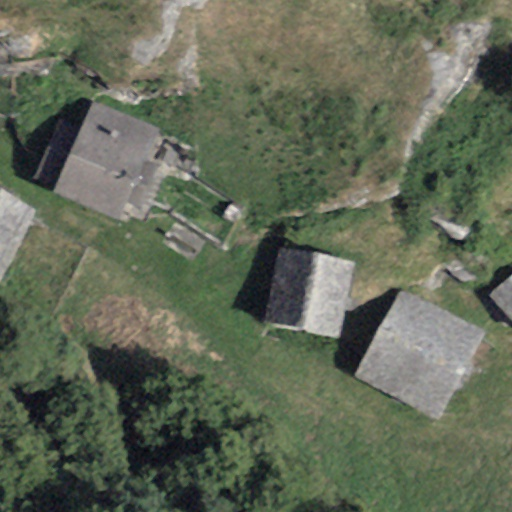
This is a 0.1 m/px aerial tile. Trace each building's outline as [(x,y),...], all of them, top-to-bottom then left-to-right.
[(157,139),(94,111),(84,133),(61,123),(34,182),(59,193),(56,201),(116,229),(157,139)] [(0,280),(29,222),(0,207),(0,280)] [(352,269),(278,255),(263,333),(337,348),(352,269)] [(511,282),(490,301),(511,327),(511,282)] [(484,341),(401,294),(351,382),(434,429),(484,341)]
